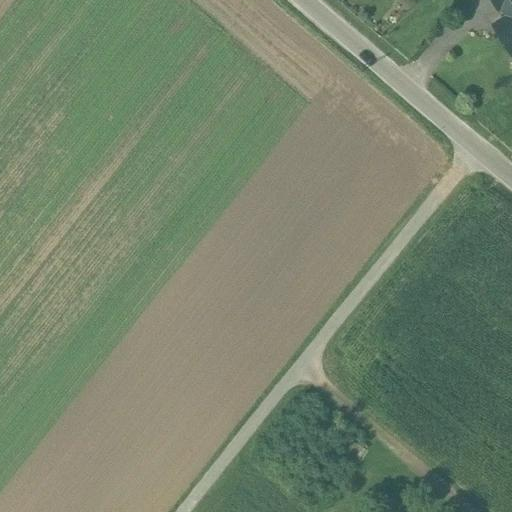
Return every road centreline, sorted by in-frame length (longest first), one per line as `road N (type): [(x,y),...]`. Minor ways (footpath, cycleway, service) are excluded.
road 1 (tertiary): [(305,0),(511,176)]
road 2 (track): [(304,360),(465,508)]
